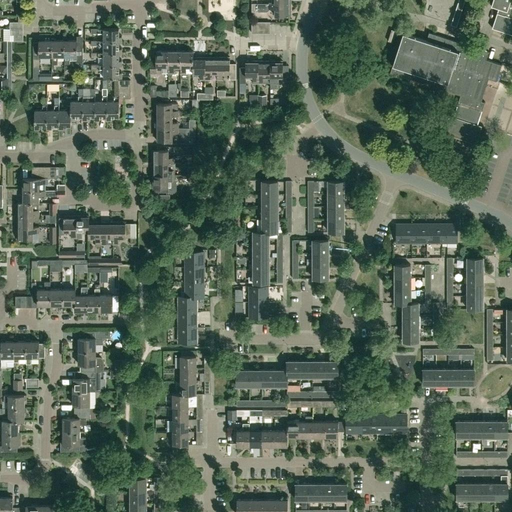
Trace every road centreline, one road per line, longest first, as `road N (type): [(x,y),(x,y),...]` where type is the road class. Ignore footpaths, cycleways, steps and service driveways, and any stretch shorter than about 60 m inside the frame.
road 1 (residential): [(227,325),(227,339),(323,335),(395,175)]
road 2 (residential): [(416,473),(404,464),(208,463),(207,409)]
road 3 (residential): [(68,142),(67,196),(129,208),(137,199),(136,134)]
road 4 (residential): [(0,477),(36,474),(43,459),(59,323)]
road 5 (residential): [(511,225),(395,175)]
